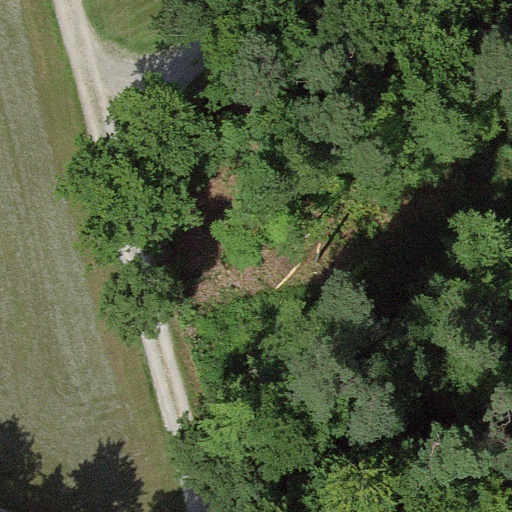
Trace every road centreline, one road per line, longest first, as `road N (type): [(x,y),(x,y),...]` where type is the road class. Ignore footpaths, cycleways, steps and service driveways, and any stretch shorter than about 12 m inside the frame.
road 1 (track): [(79,0),(213,511)]
road 2 (track): [(292,0),(164,56),(120,142)]
